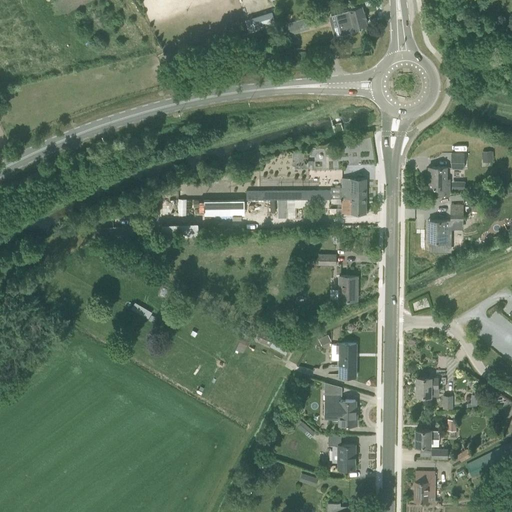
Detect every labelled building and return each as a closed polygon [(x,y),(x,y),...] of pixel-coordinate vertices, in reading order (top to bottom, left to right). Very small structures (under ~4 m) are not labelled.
[(363,13),(362,7),(335,14),(341,35),(356,31),(355,27),(366,24),(364,18),(366,18),(365,13),(363,13)] [(309,28),(306,17),(287,23),(290,33),(309,28)] [(493,160),(493,149),(482,150),(482,160),(493,160)] [(463,153),(451,153),(451,167),(463,167),(463,153)] [(448,166),(446,166),(432,166),(432,172),(428,172),(428,187),(437,187),(437,195),(449,195),(449,178),(448,178),(448,166)] [(342,177),(342,198),(350,198),(350,195),(359,195),(359,202),(366,202),(366,177),(342,177)] [(464,179),(450,179),(450,189),(463,190),(464,179)] [(246,188),(246,197),(278,197),(287,197),(308,197),(329,198),(331,198),(331,189),(246,188)] [(350,198),(342,198),(342,212),(366,212),(366,202),(359,202),(359,195),(350,195),(350,198)] [(287,197),(278,197),(278,217),(287,217),(287,207),(288,207),(287,197)] [(329,198),(308,197),(308,206),(323,206),(323,203),(329,203),(329,198)] [(233,219),(233,198),(209,199),(209,219),(233,219)] [(451,205),(451,221),(462,221),(463,205),(451,205)] [(428,220),(427,241),(445,241),(445,226),(449,226),(449,220),(428,220)] [(113,226),(114,238),(137,237),(137,226),(113,226)] [(336,264),(336,254),(319,254),(318,264),(336,264)] [(330,298),(339,298),(339,300),(357,300),(357,275),(339,275),(339,288),(330,288),(330,298)] [(256,340),(269,346),(275,335),(262,328),(256,340)] [(271,346),(285,353),(286,354),(292,341),(277,333),(271,346)] [(331,340),(328,334),(318,338),(321,345),(331,340)] [(240,337),(236,348),(243,350),(247,340),(240,337)] [(355,376),(356,343),(337,343),(337,357),(339,357),(339,376),(355,376)] [(438,389),(438,376),(417,377),(416,394),(430,395),(430,389),(438,389)] [(357,415),(355,415),(355,400),(340,400),(340,394),(324,394),(324,401),(324,416),(330,416),(339,416),(339,424),(355,424),(357,424),(357,415)] [(453,408),(453,395),(443,395),(443,408),(453,408)] [(310,437),(314,432),(315,432),(302,420),(297,425),(310,437)] [(447,428),(455,430),(456,421),(449,420),(447,428)] [(439,429),(416,428),(415,445),(430,445),(430,437),(439,438),(439,429)] [(511,440),(465,464),(472,476),(511,456),(511,440)] [(338,449),(338,469),(355,468),(354,445),(329,445),(329,449),(338,449)] [(447,449),(432,448),(432,457),(447,457),(447,449)] [(453,465),(471,455),(468,449),(460,453),(449,460),(453,465)] [(301,471),(298,479),(315,484),(317,476),(301,471)] [(435,471),(415,471),(415,480),(414,480),(414,500),(434,500),(435,471)] [(353,511),(354,511),(348,511),(348,505),(340,505),(340,502),(327,502),(327,511),(353,511)]
